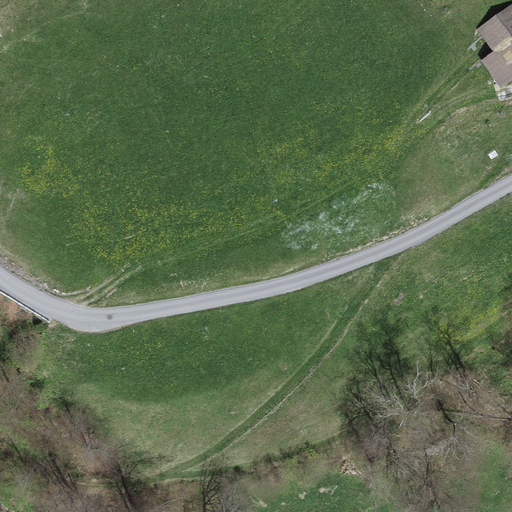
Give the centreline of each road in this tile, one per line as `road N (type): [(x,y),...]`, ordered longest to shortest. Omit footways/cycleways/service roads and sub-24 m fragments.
road 1 (unclassified): [(511,183),(398,245),(259,293),(89,321),(0,279)]
road 2 (track): [(398,245),(307,365),(243,426),(169,473),(113,486),(85,483),(0,434)]
